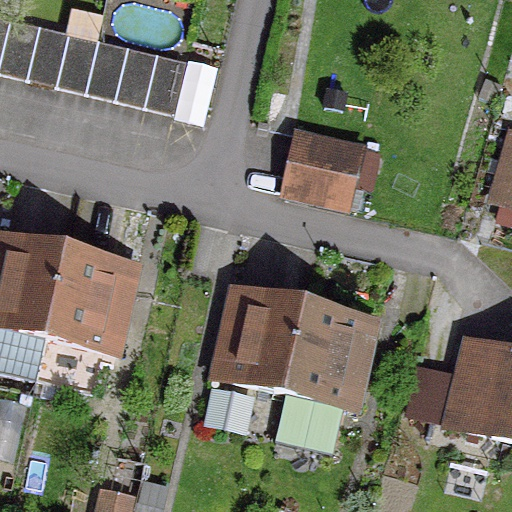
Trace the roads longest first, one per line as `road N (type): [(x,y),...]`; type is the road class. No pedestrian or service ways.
road 1 (residential): [(205,205),(511,275)]
road 2 (residential): [(0,159),(205,205)]
road 3 (residential): [(205,205),(251,0)]
